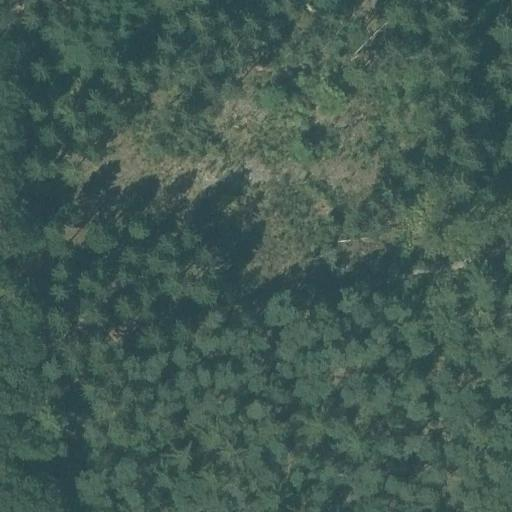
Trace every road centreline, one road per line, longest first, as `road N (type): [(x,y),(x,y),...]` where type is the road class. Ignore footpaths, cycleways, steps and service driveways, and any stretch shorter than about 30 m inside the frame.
road 1 (unknown): [(0,330),(39,388),(148,511)]
road 2 (track): [(1,330),(18,511)]
